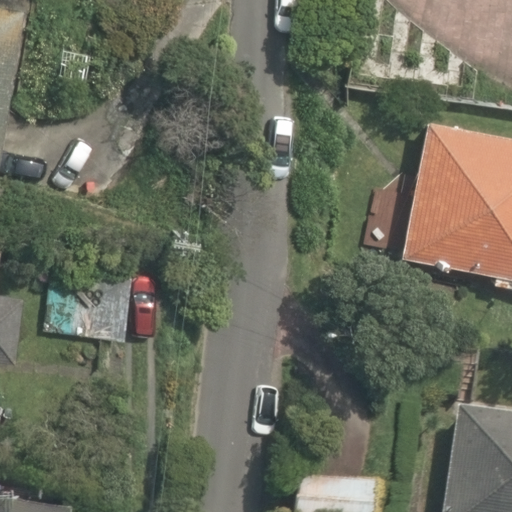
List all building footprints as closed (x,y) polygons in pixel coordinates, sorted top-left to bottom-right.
[(0,146),(22,6),(0,2),(0,146)] [(511,137),(422,125),(402,267),(511,282),(511,137)] [(41,285),(35,331),(120,342),(126,296),(41,285)] [(0,297),(0,366),(14,367),(16,298),(0,297)] [(511,511),(511,410),(450,405),(439,511),(511,511)] [(361,511),(363,489),(283,485),(282,511),(361,511)]
